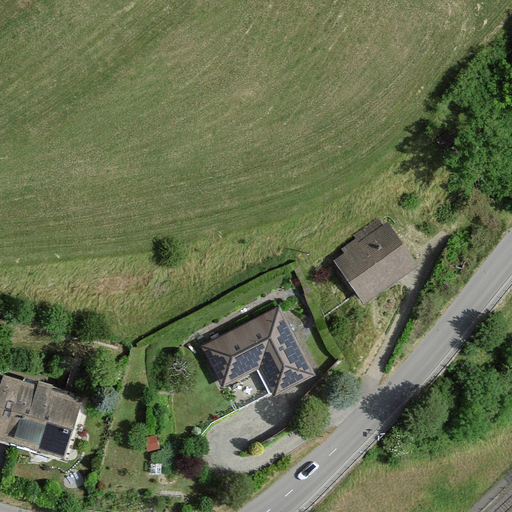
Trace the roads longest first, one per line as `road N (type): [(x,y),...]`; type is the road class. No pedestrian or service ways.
road 1 (motorway): [(443,511),(0,283)]
road 2 (tertiary): [(511,252),(321,467),(268,511)]
